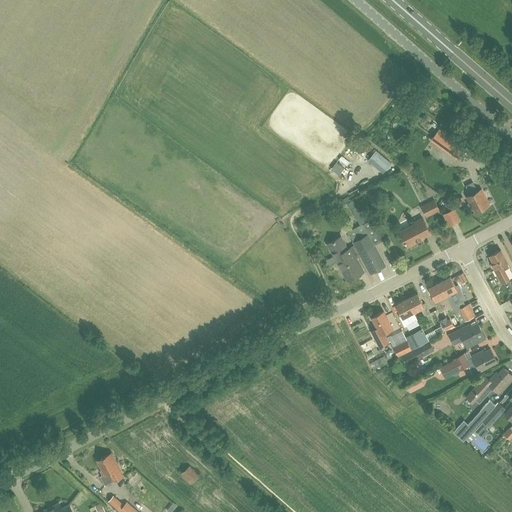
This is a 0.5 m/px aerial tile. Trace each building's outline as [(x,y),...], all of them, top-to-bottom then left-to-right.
[(481,65),(478,69),(488,80),(492,76),(481,65)] [(431,108),(438,102),(432,96),(426,103),(431,108)] [(466,146),(440,127),(431,139),(457,158),(466,146)] [(392,162),(377,148),(367,159),(383,172),(392,162)] [(475,153),(469,160),(473,164),(480,157),(475,153)] [(361,166),(367,159),(363,156),(357,162),(361,166)] [(472,178),(468,166),(448,172),(452,184),(472,178)] [(475,212),(489,205),(481,189),(478,191),(473,182),(466,186),(471,195),(467,197),(475,212)] [(345,197),(348,203),(358,222),(368,216),(348,196),(345,197)] [(440,210),(435,199),(421,206),(427,217),(440,210)] [(450,225),(460,220),(454,208),(444,213),(450,225)] [(417,240),(431,233),(423,218),(414,222),(415,224),(400,232),(405,241),(408,247),(418,242),(417,240)] [(356,246),(351,248),(354,252),(337,261),(341,269),(342,268),(349,280),(364,272),(356,257),(360,255),(370,273),(385,265),(363,224),(348,232),(356,246)] [(354,252),(351,248),(348,250),(341,237),(328,244),(337,261),(354,252)] [(504,270),(510,268),(507,263),(508,263),(501,250),(490,255),(493,263),(492,264),(502,283),(509,279),(504,270)] [(464,285),(471,281),(467,273),(460,276),(464,285)] [(451,276),(440,282),(447,295),(458,317),(461,323),(475,316),(468,304),(461,308),(458,304),(466,300),(458,285),(456,287),(451,276)] [(447,295),(440,282),(429,288),(434,298),(432,299),(438,309),(440,308),(443,307),(439,299),(447,295)] [(407,299),(414,313),(421,309),(425,316),(431,313),(425,303),(423,304),(418,293),(407,299)] [(414,313),(407,299),(396,305),(401,315),(400,316),(405,327),(410,324),(407,316),(414,313)] [(384,334),(393,329),(384,311),(372,318),(377,328),(372,331),(380,347),(389,342),(384,334)] [(467,347),(485,338),(478,324),(467,329),(466,327),(450,335),(454,343),(463,339),(467,347)] [(445,332),(442,327),(435,331),(438,336),(445,332)] [(425,333),(424,334),(421,329),(406,337),(413,349),(427,341),(427,340),(428,339),(425,333)] [(398,357),(412,350),(407,340),(393,347),(398,357)] [(408,365),(435,351),(430,341),(400,356),(408,365)] [(451,373),(458,369),(460,371),(468,366),(473,375),(480,371),(498,362),(491,349),(482,354),(481,352),(472,356),(473,357),(468,360),(464,353),(453,359),(454,360),(446,364),(451,373)] [(378,366),(386,361),(383,356),(375,360),(378,366)] [(499,393),(511,378),(511,375),(504,368),(498,374),(497,372),(484,387),(490,392),(493,388),(499,393)] [(410,390),(414,388),(423,384),(420,377),(406,383),(410,390)] [(489,414),(499,403),(492,396),(482,408),(489,414)] [(489,414),(483,421),(483,422),(475,431),(479,435),(488,426),(489,427),(506,409),(499,403),(489,414)] [(114,480),(114,481),(123,475),(111,453),(97,460),(104,474),(101,476),(105,485),(114,480)] [(190,485),(200,477),(190,465),(181,473),(190,485)] [(138,511),(127,501),(124,505),(113,496),(109,501),(120,511),(119,511),(138,511)] [(72,511),(69,506),(62,509),(59,503),(42,511),(72,511)]
